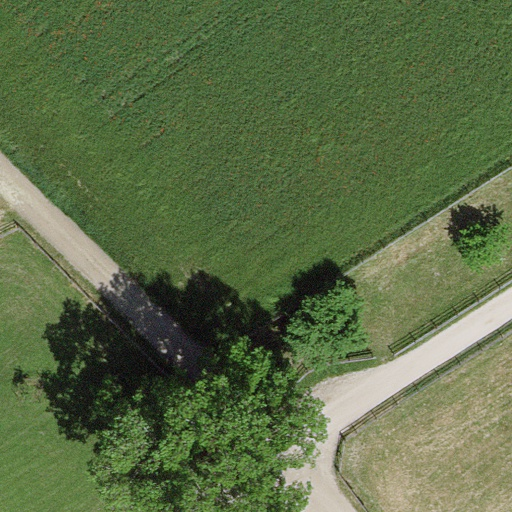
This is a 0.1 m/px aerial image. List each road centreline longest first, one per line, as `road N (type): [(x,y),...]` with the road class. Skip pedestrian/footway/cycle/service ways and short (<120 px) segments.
road 1 (track): [(0,170),(291,447),(511,304)]
road 2 (track): [(342,511),(291,447),(174,511)]
